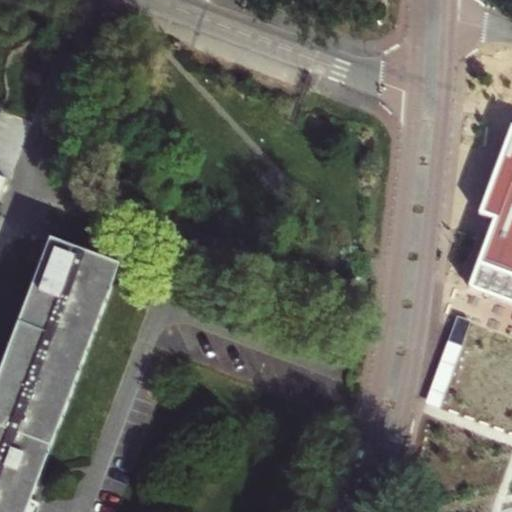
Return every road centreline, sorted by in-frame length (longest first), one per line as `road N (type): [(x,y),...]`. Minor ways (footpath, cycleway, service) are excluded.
road 1 (tertiary): [(417,93),(390,341),(346,511)]
road 2 (tertiary): [(376,511),(415,360),(442,97)]
road 3 (unclassified): [(157,0),(417,93)]
